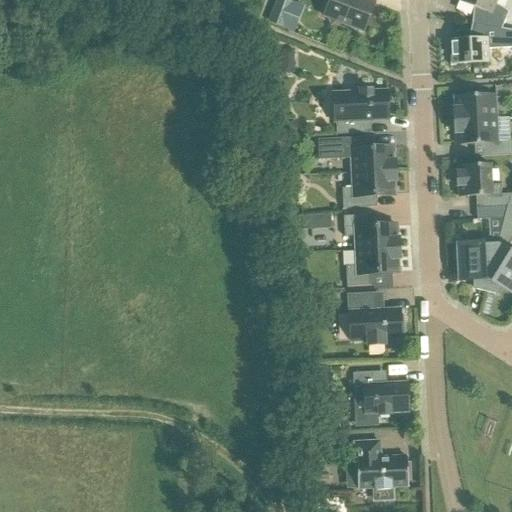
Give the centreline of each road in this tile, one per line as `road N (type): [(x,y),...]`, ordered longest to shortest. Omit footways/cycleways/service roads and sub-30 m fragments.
road 1 (track): [(279,511),(196,413),(0,404)]
road 2 (residential): [(431,304),(418,0)]
road 3 (residential): [(458,511),(438,422),(431,304)]
